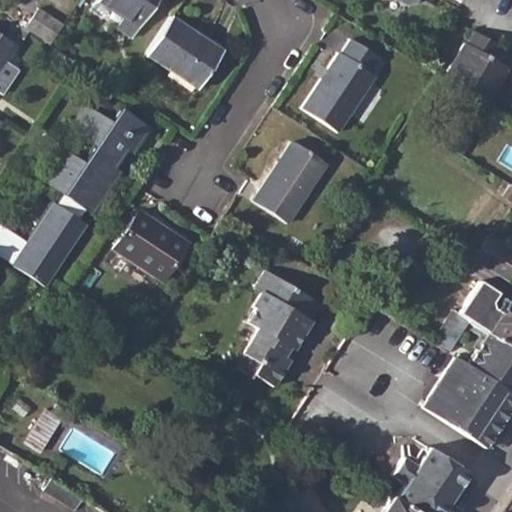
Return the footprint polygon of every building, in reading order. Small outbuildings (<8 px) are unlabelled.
[(95,0),(121,18),(115,27),(130,37),(155,0),(95,0)] [(419,2),(414,0),(391,0),(406,8),(417,6),(419,2)] [(38,7),(26,26),(49,40),(61,21),(38,7)] [(167,16),(143,54),(195,87),(220,50),(167,16)] [(14,46),(0,36),(0,93),(16,69),(4,61),(14,46)] [(335,53),(298,107),(334,131),(371,77),(368,75),(378,60),(347,39),(337,54),(335,53)] [(460,42),(442,77),(453,83),(486,103),(504,67),(487,58),(461,43),(460,42)] [(436,73),(428,85),(447,96),(453,83),(442,77),(436,73)] [(61,148),(55,156),(107,190),(119,171),(112,166),(125,147),(131,152),(147,127),(117,106),(107,121),(88,107),(72,132),(90,145),(80,161),(61,148)] [(289,140),(249,201),(284,223),(324,163),(289,140)] [(484,153),(477,164),(507,183),(511,186),(511,168),(486,152),(484,153)] [(55,156),(39,180),(60,194),(54,204),(51,203),(25,243),(0,226),(0,256),(44,285),(84,225),(76,219),(82,209),(91,214),(107,190),(55,156)] [(511,186),(507,183),(500,195),(511,202),(511,186)] [(135,209),(110,248),(160,281),(186,243),(135,209)] [(472,254),(470,256),(505,279),(511,268),(511,254),(484,235),(484,236),(472,254)] [(240,353),(231,367),(247,378),(249,374),(270,387),(285,362),(279,358),(285,347),(290,350),(307,321),(304,320),(314,303),(260,269),(249,285),(256,290),(239,319),(252,327),(237,351),(240,353)] [(477,278),(455,314),(467,321),(486,333),(511,350),(511,301),(507,298),(498,311),(490,305),(489,299),(495,291),(477,278)] [(451,311),(432,340),(449,351),(467,321),(455,314),(451,311)] [(511,350),(486,333),(467,362),(511,391),(511,350)] [(453,353),(418,407),(420,408),(482,448),(511,401),(511,391),(467,362),(453,353)] [(43,450),(59,416),(41,407),(25,442),(43,450)] [(403,483),(394,498),(416,511),(440,511),(447,502),(447,501),(454,491),(467,472),(426,446),(415,466),(400,457),(389,474),(403,483)] [(390,496),(379,511),(416,511),(394,498),(390,496)]
